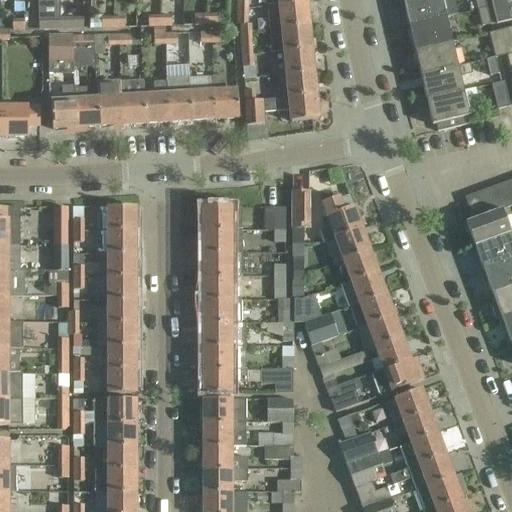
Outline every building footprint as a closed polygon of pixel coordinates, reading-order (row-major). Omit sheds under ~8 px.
[(266,0),(267,9),(306,5),(305,0),(266,0)] [(441,0),(419,0),(403,4),(409,29),(446,20),(441,0)] [(475,0),(478,13),(486,11),(483,0),(475,0)] [(511,2),(511,0),(490,0),(496,25),(511,21),(511,2)] [(236,14),(246,14),(247,3),(237,2),(236,14)] [(306,5),(267,9),(269,31),(308,28),(306,5)] [(490,25),(486,11),(478,13),(482,27),(490,25)] [(246,14),(236,14),(236,26),(239,26),(240,34),(250,33),(249,25),(246,25),(246,14)] [(205,27),(206,15),(194,16),(194,28),(205,27)] [(218,27),(218,15),(206,15),(205,27),(218,27)] [(153,29),(159,29),(159,18),(148,18),(148,28),(153,28),(153,29)] [(159,18),(159,29),(163,29),(163,28),(171,28),(171,18),(159,18)] [(71,20),(59,21),(59,31),(83,30),(82,19),(71,19),(71,20)] [(102,30),(112,29),(112,19),(101,19),(102,30)] [(124,19),(112,19),(112,29),(125,29),(124,19)] [(59,31),(59,21),(47,21),(47,20),(38,20),(38,31),(59,31)] [(414,54),(452,45),(446,20),(409,29),(414,54)] [(23,32),(23,22),(12,22),(12,32),(23,32)] [(311,51),(308,28),(269,31),(271,54),(311,51)] [(163,29),(159,29),(153,29),(154,46),(165,45),(165,35),(164,35),(163,29)] [(511,30),(501,32),(507,57),(511,55),(511,30)] [(9,43),(9,32),(1,32),(1,43),(9,43)] [(494,60),(507,57),(501,32),(486,36),(492,60),(494,60)] [(223,33),(211,34),(211,44),(223,43),(223,33)] [(240,34),(241,57),(251,56),(251,45),(250,33),(240,34)] [(211,44),(211,34),(200,34),(200,44),(211,44)] [(165,35),(165,45),(177,45),(176,35),(165,35)] [(119,37),(119,47),(140,46),(140,36),(130,36),(119,37)] [(108,47),(119,47),(119,37),(107,37),(108,47)] [(73,74),(73,69),(72,38),(61,38),(47,39),(48,75),(73,74)] [(95,68),(95,38),(72,38),(73,69),(95,68)] [(457,68),(452,45),(414,54),(420,77),(457,68)] [(274,78),(286,77),(313,74),(311,51),(271,54),(274,78)] [(251,56),(241,57),(242,69),(252,68),(251,56)] [(492,60),(486,61),(490,77),(498,75),(494,60),(492,60)] [(420,77),(426,102),(463,94),(459,78),(471,75),(469,66),(457,68),(420,77)] [(288,100),(300,98),(315,97),(313,74),(286,77),(288,100)] [(213,94),(215,121),(238,119),(237,92),(225,93),(224,77),(212,78),(213,94)] [(189,79),(191,122),(215,121),(213,94),(212,78),(189,79)] [(189,79),(166,80),(166,83),(168,124),(191,122),(189,79)] [(120,99),(122,127),(145,125),(143,98),(143,82),(120,83),(120,99)] [(145,125),(168,124),(166,83),(153,84),(154,97),(144,98),(143,82),(143,98),(145,125)] [(96,88),(97,101),(98,128),(121,127),(119,84),(96,85),(96,88)] [(509,108),(504,84),(491,87),(497,111),(509,108)] [(76,129),(73,87),(60,88),(61,103),(50,104),(52,131),(76,129)] [(73,87),(76,129),(98,128),(97,101),(96,88),(74,90),(73,87)] [(244,103),(254,103),(254,91),(244,92),(244,103)] [(463,94),(426,102),(432,126),(469,118),(463,94)] [(300,98),(288,100),(275,101),(262,102),(254,103),(244,103),(246,127),(263,126),(262,114),(276,113),(289,112),(291,123),(318,121),(315,97),(300,98)] [(1,109),(1,139),(27,138),(27,127),(39,127),(39,109),(1,109)] [(511,207),(511,190),(509,182),(498,186),(506,210),(511,207)] [(506,210),(498,186),(486,191),(494,214),(506,210)] [(484,218),(494,214),(486,191),(475,195),(484,218)] [(292,193),(291,246),(300,247),(301,247),(302,229),(308,230),(308,194),(292,193)] [(472,221),(484,218),(475,195),(464,199),(472,221)] [(328,243),(361,231),(352,208),(343,212),(338,199),(322,205),(331,229),(318,233),(322,244),(328,243)] [(0,247),(7,247),(19,247),(19,209),(0,208),(0,247)] [(97,232),(135,232),(135,208),(107,209),(97,209),(97,232)] [(203,232),(240,232),(240,208),(203,208),(203,232)] [(54,247),(68,247),(67,209),(53,209),(54,247)] [(73,232),(83,232),(83,209),(73,209),(73,232)] [(285,209),(263,209),(263,232),(285,232),(285,209)] [(484,218),(472,221),(465,224),(474,248),(510,235),(502,212),(506,210),(494,214),(484,218)] [(343,262),(369,253),(361,231),(328,243),(322,244),(323,245),(325,244),(333,266),(343,262)] [(83,244),(83,232),(73,232),(73,244),(83,244)] [(135,232),(97,232),(97,255),(107,255),(135,255),(135,232)] [(203,255),(240,255),(240,232),(203,232),(203,255)] [(285,246),(285,234),(273,234),(273,246),(285,246)] [(511,234),(510,235),(474,248),(483,272),(511,261),(511,234)] [(301,258),(301,247),(300,247),(291,246),(291,254),(292,277),(302,276),(302,258),(301,258)] [(0,247),(0,272),(7,273),(19,273),(19,247),(7,247),(0,247)] [(54,268),(67,268),(68,247),(54,247),(54,268)] [(377,274),(369,253),(343,262),(351,284),(377,274)] [(83,255),(72,255),(72,279),(83,279),(83,267),(83,255)] [(135,255),(107,255),(107,279),(135,279),(135,255)] [(203,255),(203,279),(240,279),(240,255),(203,255)] [(491,295),(511,287),(511,261),(483,272),(491,295)] [(273,279),(285,279),(285,267),(273,267),(273,279)] [(0,298),(7,298),(19,298),(19,273),(7,273),(0,272),(0,298)] [(54,272),(54,273),(48,273),(48,283),(57,283),(67,282),(67,272),(54,272)] [(385,296),(377,274),(351,284),(340,288),(348,309),(385,296)] [(83,279),(72,279),(72,291),(84,291),(83,279)] [(135,302),(135,279),(107,279),(97,279),(97,302),(107,302),(135,302)] [(203,302),(241,302),(240,279),(203,279),(203,302)] [(277,302),(292,302),(292,301),(292,287),(291,287),(291,300),(285,300),(285,279),(273,279),(273,301),(277,301),(277,302)] [(57,298),(67,298),(67,286),(57,286),(57,298)] [(299,300),(302,300),(302,287),(292,287),(292,301),(297,301),(299,300)] [(495,321),(500,319),(511,314),(511,287),(491,295),(496,308),(491,310),(495,321)] [(292,302),(293,325),(301,325),(303,324),(305,324),(314,322),(321,319),(330,316),(329,315),(321,318),(314,296),(302,300),(299,300),(297,301),(292,301),(292,302)] [(357,331),(366,328),(393,318),(385,296),(348,309),(357,331)] [(67,298),(57,298),(57,310),(67,310),(67,298)] [(135,325),(135,302),(107,302),(107,325),(135,325)] [(241,302),(203,302),(203,325),(230,325),(241,325),(241,302)] [(293,325),(292,302),(277,302),(277,325),(278,325),(293,325)] [(511,314),(500,319),(509,343),(511,341),(511,314)] [(330,316),(321,319),(314,322),(305,324),(303,324),(305,337),(310,349),(320,345),(338,338),(330,316)] [(401,339),(393,318),(366,328),(374,349),(401,339)] [(0,350),(18,350),(22,350),(22,324),(7,324),(0,324),(0,350)] [(78,337),(78,325),(70,325),(70,337),(72,337),(72,348),(81,348),(80,337),(78,337)] [(96,348),(107,348),(135,348),(135,325),(107,325),(95,325),(96,348)] [(203,348),(230,348),(230,325),(203,325),(203,348)] [(293,325),(278,325),(281,325),(281,337),(293,337),(293,325)] [(378,357),(370,360),(375,374),(409,361),(401,339),(374,349),(378,357)] [(57,341),(57,350),(67,350),(68,350),(68,341),(57,341)] [(310,349),(314,360),(324,356),(320,345),(310,349)] [(107,372),(135,372),(135,348),(107,348),(107,372)] [(230,348),(203,348),(203,372),(230,372),(230,348)] [(0,375),(18,375),(18,350),(0,350),(0,375)] [(67,350),(57,350),(57,375),(67,375),(67,350)] [(281,372),(292,372),(293,358),(281,358),(281,372)] [(72,372),(83,372),(83,360),(72,360),(72,372)] [(413,371),(409,361),(375,374),(370,376),(378,398),(424,381),(420,370),(418,369),(413,371)] [(83,383),(83,372),(72,372),(72,383),(83,383)] [(135,395),(135,372),(107,372),(108,395),(135,395)] [(246,384),(246,372),(230,372),(203,372),(203,395),(230,395),(230,384),(246,384)] [(281,372),(259,372),(259,386),(274,385),(274,395),(292,395),(292,372),(281,372)] [(0,375),(0,401),(22,401),(22,375),(18,375),(0,375)] [(322,381),(326,391),(331,390),(336,388),(332,377),(322,381)] [(340,398),(336,388),(326,391),(335,414),(359,405),(355,392),(340,398)] [(57,401),(68,401),(68,390),(57,390),(57,401)] [(402,422),(403,423),(428,413),(420,391),(394,400),(398,411),(388,414),(392,425),(402,422)] [(22,401),(0,401),(0,427),(22,427),(22,401)] [(68,426),(68,401),(57,401),(57,429),(66,429),(68,426)] [(92,401),(92,425),(107,425),(135,425),(135,401),(92,401)] [(203,401),(203,425),(244,425),(244,401),(203,401)] [(281,425),(293,425),(293,401),(266,401),(266,424),(281,424),(281,425)] [(72,425),(83,425),(84,413),(72,413),(72,425)] [(411,445),(437,435),(428,413),(403,423),(411,445)] [(345,444),(357,440),(353,428),(361,426),(356,414),(337,421),(345,444)] [(83,425),(72,425),(72,436),(83,436),(83,425)] [(135,448),(135,425),(107,425),(108,448),(135,448)] [(203,425),(203,448),(230,448),(244,448),(244,425),(203,425)] [(263,448),(293,448),(293,425),(281,425),(281,435),(273,435),(273,434),(257,435),(257,448),(263,448)] [(106,429),(98,429),(98,448),(107,448),(106,429)] [(377,457),(369,435),(357,440),(345,444),(337,446),(345,467),(354,465),(377,457)] [(407,470),(444,456),(437,435),(411,445),(399,449),(407,470)] [(0,441),(0,467),(15,468),(8,468),(8,442),(0,441)] [(57,456),(57,468),(67,468),(67,448),(57,448),(57,456)] [(135,448),(108,448),(108,471),(135,471),(135,448)] [(230,448),(203,448),(203,471),(230,471),(246,471),(246,459),(230,459),(230,448)] [(292,459),(293,448),(263,448),(264,462),(290,461),(290,471),(300,471),(300,459),(292,459)] [(410,480),(415,492),(452,478),(444,456),(407,470),(389,477),(393,486),(410,480)] [(345,467),(354,490),(372,483),(371,483),(377,481),(374,470),(381,468),(377,457),(354,465),(345,467)] [(73,471),(83,471),(83,460),(73,460),(73,471)] [(0,493),(15,494),(15,468),(0,467),(0,493)] [(67,479),(67,468),(57,468),(57,479),(67,479)] [(83,483),(83,471),(73,471),(73,483),(83,483)] [(135,495),(135,471),(108,471),(94,471),(94,495),(108,495),(135,495)] [(203,471),(203,494),(230,495),(230,483),(246,483),(246,471),(230,471),(203,471)] [(300,471),(290,471),(290,483),(276,483),(276,494),(300,494),(300,483),(300,471)] [(452,478),(415,492),(415,493),(417,492),(424,511),(428,511),(461,500),(460,500),(458,492),(462,490),(464,486),(460,475),(452,478)] [(372,483),(354,490),(362,511),(391,501),(387,489),(375,493),(372,483)] [(15,494),(0,493),(0,511),(7,511),(8,494),(15,494)] [(203,511),(230,511),(230,495),(203,494),(203,511)] [(135,511),(135,495),(108,495),(107,511),(135,511)] [(464,511),(461,500),(428,511),(464,511)] [(362,511),(394,511),(391,501),(362,511)]
